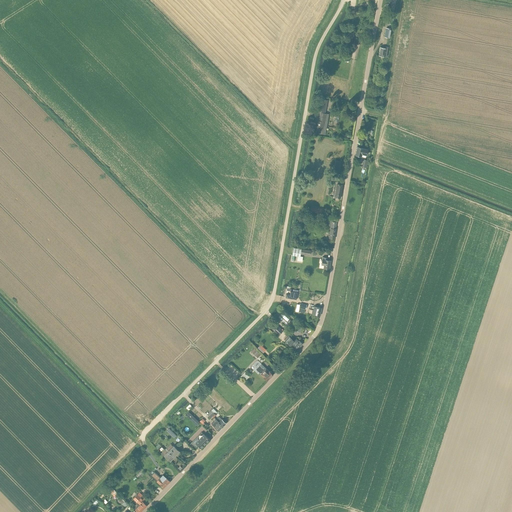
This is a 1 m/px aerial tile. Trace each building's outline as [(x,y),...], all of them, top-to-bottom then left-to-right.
[(348,43),(351,44),(353,37),(357,38),(357,34),(351,32),(348,43)] [(379,55),(384,56),(386,57),(388,47),(385,46),(385,48),(380,47),(379,55)] [(323,97),(322,99),(321,99),(319,111),(325,112),(327,100),(329,101),(330,98),(323,97)] [(329,114),(321,113),(322,113),(320,121),(319,121),(317,133),(325,134),(327,122),(327,123),(329,114)] [(360,156),(361,156),(362,157),(364,157),(366,156),(366,155),(367,149),(362,148),(357,146),(355,155),(360,156)] [(340,198),(342,185),(335,183),(332,197),(340,198)] [(323,227),(326,227),(329,228),(331,229),(329,238),(334,238),(336,228),(337,222),(332,221),(330,221),(324,220),(323,227)] [(295,255),(298,256),(297,261),(302,261),(303,257),(300,256),(301,253),(311,255),(311,250),(293,247),(291,261),(294,261),(295,255)] [(324,268),(329,269),(330,260),(327,260),(327,258),(323,257),(321,264),(324,265),(324,268)] [(286,294),(286,298),(296,300),(298,292),(293,291),(291,291),(290,291),(290,294),(286,294)] [(315,314),(320,316),(321,308),(317,307),(314,306),(313,314),(315,314)] [(282,313),(278,317),(287,325),(291,320),(282,313)] [(296,319),(290,326),(294,330),(300,323),(296,319)] [(272,329),(276,332),(279,335),(283,331),(276,325),(272,329)] [(293,341),(292,339),(288,336),(285,340),(291,346),(292,344),(297,349),(303,343),(299,340),(298,340),(296,338),(293,341)] [(260,344),(257,348),(263,353),(266,349),(260,344)] [(254,348),(251,351),(258,358),(261,354),(254,348)] [(269,371),(264,367),(259,372),(267,380),(273,375),(269,371)] [(189,411),(186,415),(191,420),(197,426),(200,422),(194,416),(189,411)] [(219,416),(216,419),(219,422),(223,426),(226,423),(222,420),(222,419),(221,419),(219,416)] [(216,419),(211,424),(215,427),(219,431),(223,426),(219,422),(216,419)] [(170,427),(166,431),(174,438),(177,434),(170,427)] [(209,438),(204,433),(198,439),(197,438),(194,441),(195,442),(200,448),(209,438)] [(170,461),(170,460),(179,451),(173,446),(170,449),(164,455),(170,461)] [(160,477),(157,481),(160,484),(164,488),(170,482),(163,475),(160,477)] [(114,494),(118,498),(117,499),(122,504),(125,501),(118,494),(116,492),(114,494)] [(139,492),(137,494),(133,498),(137,502),(134,506),(136,508),(135,509),(138,511),(140,511),(147,505),(143,502),(146,499),(142,494),(139,492)]
